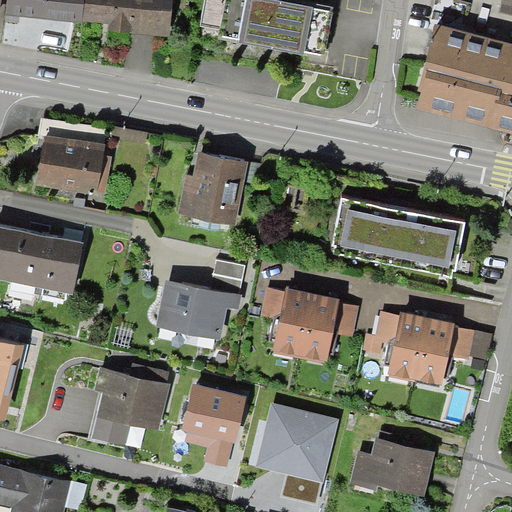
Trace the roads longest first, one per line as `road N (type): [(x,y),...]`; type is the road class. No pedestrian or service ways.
road 1 (secondary): [(5,72),(368,145)]
road 2 (residential): [(511,328),(474,472)]
road 3 (residential): [(368,145),(392,0)]
road 4 (secondary): [(368,145),(511,174)]
